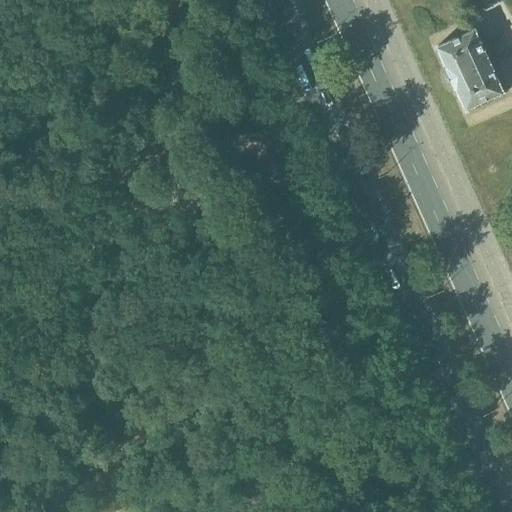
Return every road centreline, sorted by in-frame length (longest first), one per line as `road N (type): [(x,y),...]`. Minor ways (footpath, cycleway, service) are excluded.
road 1 (primary): [(275,0),(505,511)]
road 2 (primary): [(511,386),(338,0)]
